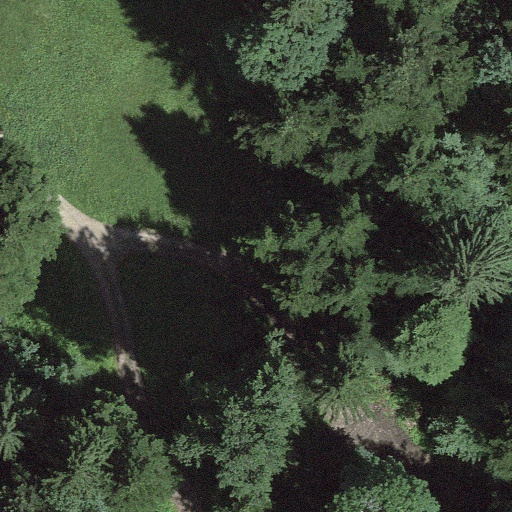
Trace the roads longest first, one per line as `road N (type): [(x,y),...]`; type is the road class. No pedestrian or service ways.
road 1 (track): [(504,511),(363,430),(273,294),(234,262),(195,246),(98,232)]
road 2 (track): [(192,511),(134,386),(126,310),(98,232),(0,131)]
